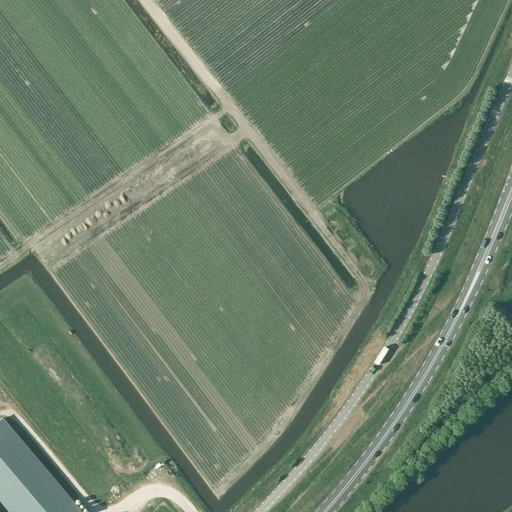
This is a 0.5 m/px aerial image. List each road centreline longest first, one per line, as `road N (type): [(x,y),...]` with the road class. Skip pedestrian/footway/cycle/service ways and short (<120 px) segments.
road 1 (unclassified): [(511,74),(410,309),(346,410),(258,511)]
road 2 (primary): [(325,511),(393,426),(468,294)]
road 3 (primary): [(511,178),(468,294)]
